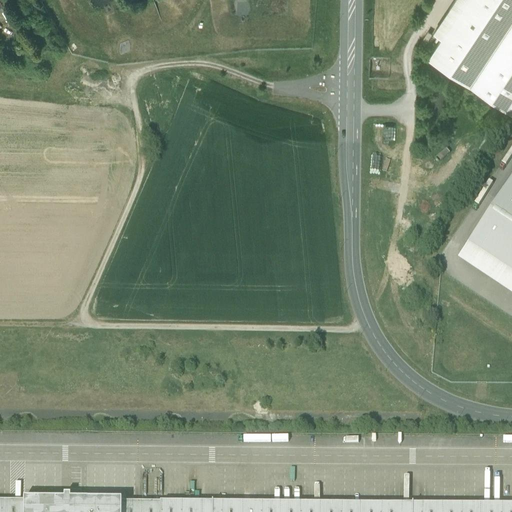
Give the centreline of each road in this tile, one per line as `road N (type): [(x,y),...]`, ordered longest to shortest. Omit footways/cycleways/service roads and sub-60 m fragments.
road 1 (track): [(281,86),(200,64),(138,76),(132,95),(142,167),(77,325)]
road 2 (secondary): [(511,417),(428,393),(368,328),(350,233),(350,96)]
road 3 (track): [(77,325),(368,328)]
road 4 (unclassified): [(350,79),(281,86),(350,96)]
